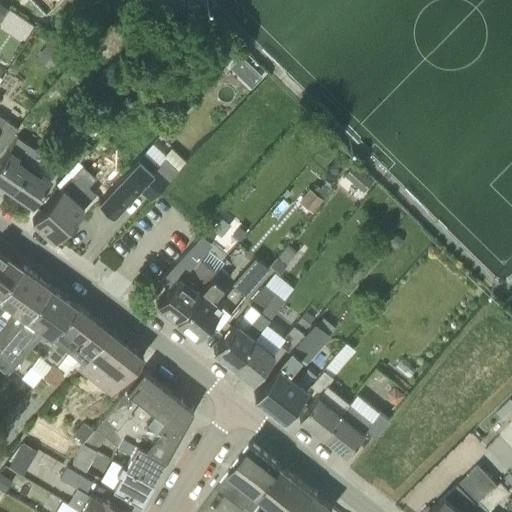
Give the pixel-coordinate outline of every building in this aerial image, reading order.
[(42,49),(56,59),(65,48),(51,37),(42,49)] [(261,77),(247,62),(232,76),(246,91),(261,77)] [(13,109),(12,110),(13,118),(19,122),(27,111),(16,104),(13,109)] [(0,148),(16,125),(0,114),(0,148)] [(80,162),(91,150),(81,141),(59,165),(67,172),(78,161),(80,162)] [(150,199),(170,178),(177,171),(149,146),(99,200),(114,214),(138,188),(150,199)] [(0,180),(12,189),(29,163),(19,156),(20,154),(10,148),(0,162),(0,180)] [(29,163),(12,189),(33,203),(57,164),(38,151),(30,163),(29,163)] [(347,176),(362,189),(365,191),(375,179),(355,162),(345,174),(347,176)] [(53,240),(60,233),(97,193),(89,186),(96,178),(82,165),(31,220),(53,240)] [(312,212),(323,198),(309,188),(298,201),(312,212)] [(233,235),(240,240),(246,231),(240,226),(233,235)] [(393,241),(393,242),(393,243),(393,244),(394,244),(394,245),(395,245),(395,246),(396,246),(397,246),(398,246),(399,246),(400,245),(401,245),(401,244),(402,244),(402,243),(402,242),(402,241),(402,240),(402,239),(401,239),(401,238),(400,238),(400,237),(399,237),(398,237),(397,236),(397,237),(396,237),(395,237),(394,238),(393,239),(393,240),(393,241)] [(296,250),(288,243),(278,256),(286,262),(296,250)] [(0,289),(21,264),(0,249),(0,289)] [(246,294),(269,266),(255,255),(232,283),(246,294)] [(176,319),(216,271),(199,257),(186,273),(182,270),(157,301),(156,302),(176,319)] [(216,271),(176,319),(179,321),(178,323),(187,330),(188,328),(196,335),(197,334),(198,334),(220,306),(221,307),(224,305),(211,294),(215,295),(231,275),(221,267),(226,261),(225,261),(216,271)] [(0,346),(25,315),(48,284),(21,264),(0,289),(0,346)] [(232,365),(270,319),(292,291),(281,283),(259,310),(249,302),(235,320),(214,348),(213,350),(232,365)] [(45,329),(68,298),(48,284),(25,315),(0,346),(0,369),(7,375),(37,338),(45,329)] [(68,349),(94,317),(72,301),(68,298),(45,329),(37,338),(44,344),(51,335),(57,339),(44,356),(40,353),(31,365),(41,373),(51,362),(55,364),(68,349)] [(311,324),(288,352),(253,394),(283,417),(308,388),(301,382),(306,376),(295,366),(301,359),(306,363),(336,326),(323,316),(317,323),(314,320),(311,324)] [(288,352),(311,324),(301,316),(278,344),(288,352)] [(94,317),(68,349),(82,359),(107,328),(94,317)] [(270,319),(232,365),(252,382),(275,354),(261,343),(276,324),(270,319)] [(107,328),(82,359),(113,394),(143,355),(107,328)] [(322,435),(348,402),(327,384),(346,361),(336,353),(310,386),(320,393),(317,394),(299,416),(322,435)] [(51,362),(41,373),(54,383),(62,373),(64,370),(55,364),(51,362)] [(131,439),(166,458),(192,408),(143,368),(93,430),(82,443),(96,450),(106,437),(109,439),(117,446),(124,434),(130,440),(131,439)] [(406,394),(394,385),(389,391),(390,399),(397,405),(406,394)] [(389,419),(380,411),(357,393),(349,402),(348,402),(322,435),(345,454),(365,429),(374,436),(389,419)] [(511,407),(511,398),(509,394),(495,407),(496,407),(503,416),(511,407)] [(82,443),(93,430),(84,422),(73,435),(82,443)] [(166,458),(131,439),(130,440),(124,434),(117,446),(129,456),(125,464),(154,480),(166,458)] [(37,450),(24,442),(17,453),(30,461),(37,450)] [(279,464),(250,442),(215,488),(242,509),(244,506),(246,507),(279,464)] [(85,471),(96,450),(82,443),(72,463),(85,471)] [(154,480),(125,464),(122,462),(116,472),(119,474),(112,488),(141,503),(154,480)] [(470,511),(510,472),(509,471),(498,482),(479,462),(446,493),(427,511),(470,511)] [(297,511),(314,490),(279,464),(246,507),(252,511),(263,498),(280,511),(297,511)] [(93,481),(67,465),(59,477),(77,488),(85,493),(86,492),(93,481)] [(496,511),(490,507),(509,489),(509,487),(511,484),(511,473),(510,472),(470,511),(496,511)] [(314,490),(297,511),(328,511),(333,505),(314,490)] [(84,511),(127,511),(101,496),(99,500),(90,494),(81,509),(84,511)]
